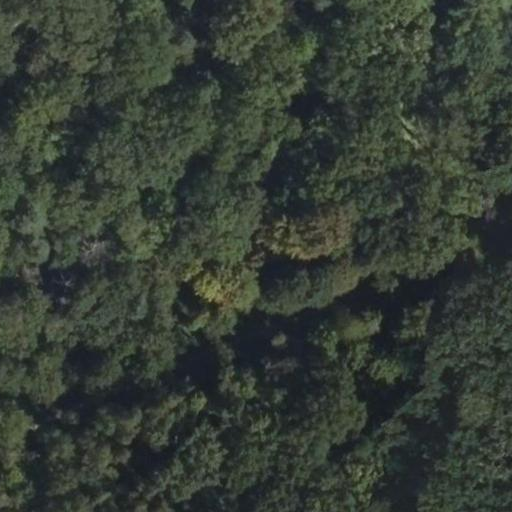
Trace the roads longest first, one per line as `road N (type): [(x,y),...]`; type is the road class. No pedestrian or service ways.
road 1 (track): [(0,447),(511,240)]
road 2 (track): [(511,428),(499,409),(354,306)]
